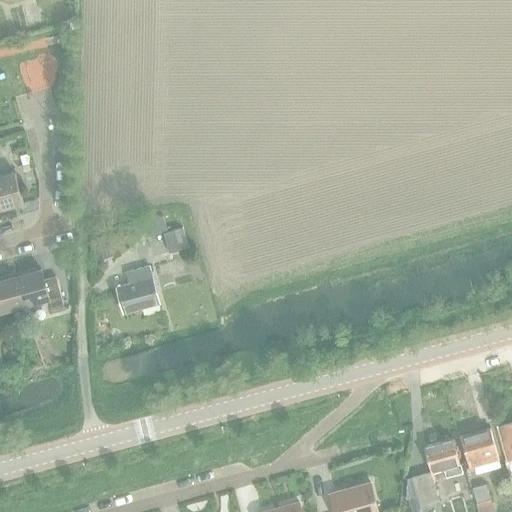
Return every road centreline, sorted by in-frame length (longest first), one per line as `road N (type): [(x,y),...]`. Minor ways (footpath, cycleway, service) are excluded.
road 1 (residential): [(392,363),(301,466),(124,511)]
road 2 (secondary): [(97,439),(392,363)]
road 3 (residential): [(97,439),(81,348),(84,246)]
road 4 (residential): [(0,241),(46,229),(49,116)]
road 5 (secondary): [(392,363),(511,330)]
